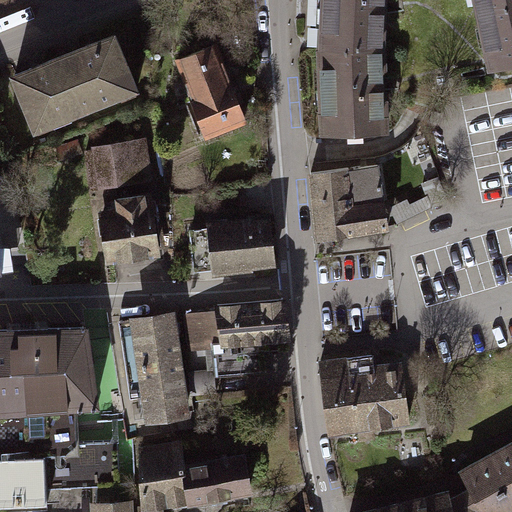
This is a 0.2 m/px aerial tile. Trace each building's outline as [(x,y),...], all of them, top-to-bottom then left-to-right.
[(311,0),(313,41),(380,47),(382,0),(311,0)] [(511,0),(466,0),(483,75),(511,67),(511,0)] [(112,38),(4,77),(26,136),(133,97),(112,38)] [(380,47),(313,41),(314,137),(385,134),(380,47)] [(212,46),(174,64),(194,111),(234,91),(212,46)] [(251,125),(234,91),(194,111),(204,147),(251,125)] [(0,119),(0,144),(8,141),(0,119)] [(146,138),(88,149),(95,190),(155,183),(146,138)] [(378,168),(305,176),(306,204),(382,199),(378,168)] [(382,199),(306,204),(309,240),(387,232),(382,199)] [(154,200),(95,208),(100,266),(159,258),(154,200)] [(272,214),(190,219),(192,276),(274,271),(272,214)] [(281,303),(183,313),(188,354),(214,353),(216,379),(247,378),(244,351),(286,347),(281,303)] [(172,316),(117,319),(133,427),(187,420),(172,316)] [(0,329),(0,409),(76,404),(76,410),(97,408),(96,402),(86,327),(0,329)] [(393,360),(324,369),(330,441),(407,435),(393,360)] [(76,404),(0,409),(0,502),(47,501),(47,487),(120,484),(118,419),(98,420),(97,408),(76,410),(76,404)] [(511,511),(511,436),(456,465),(466,485),(480,511),(511,511)] [(178,443),(132,446),(136,511),(140,511),(178,506),(178,443)] [(243,456),(181,467),(179,508),(245,501),(243,456)] [(480,511),(466,485),(448,492),(446,485),(342,511),(480,511)] [(128,511),(128,497),(84,500),(84,511),(128,511)]
